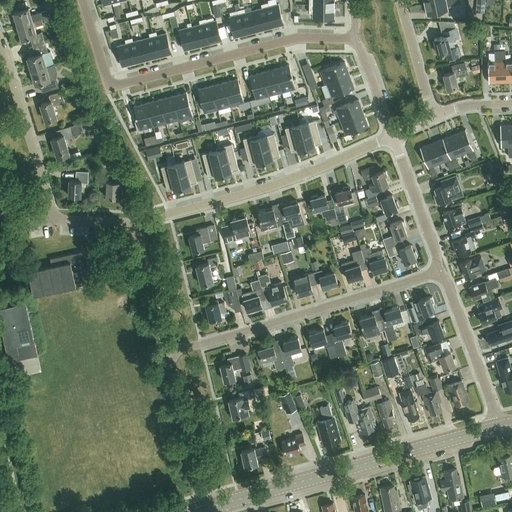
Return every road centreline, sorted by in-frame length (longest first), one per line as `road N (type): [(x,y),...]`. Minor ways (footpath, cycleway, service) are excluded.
road 1 (residential): [(82,0),(109,86),(289,39),(360,38)]
road 2 (tertiary): [(205,509),(499,426)]
road 3 (residential): [(167,354),(441,271)]
road 4 (residential): [(135,224),(289,179),(391,137)]
road 5 (residential): [(52,218),(0,42)]
road 6 (residential): [(499,426),(441,271)]
road 7 (residential): [(205,509),(167,354)]
road 8 (residential): [(441,271),(391,137)]
road 9 (residential): [(167,354),(135,224)]
road 10 (residential): [(431,117),(398,0)]
